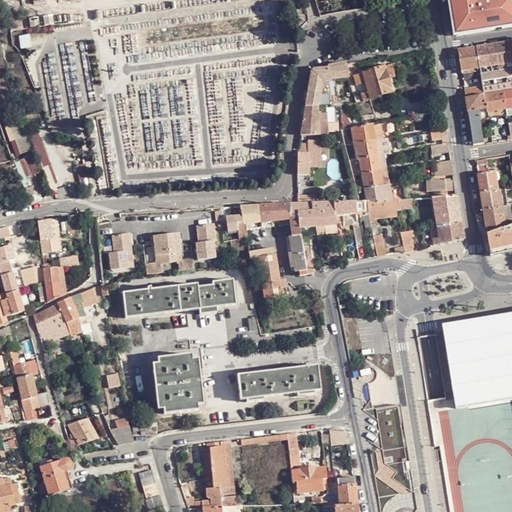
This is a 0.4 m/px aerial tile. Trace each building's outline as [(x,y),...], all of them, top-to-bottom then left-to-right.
[(450,0),(456,37),(495,31),(495,28),(480,30),(461,33),(455,0),(450,0)] [(502,24),(511,22),(511,0),(455,0),(461,33),(480,30),(495,28),(503,27),(502,24)] [(19,35),(20,47),(30,46),(28,34),(19,35)] [(511,43),(478,49),(481,69),(482,72),(484,88),(486,95),(504,93),(511,91),(511,43)] [(481,69),(478,49),(459,52),(462,72),(481,69)] [(300,137),(326,135),(326,114),(316,114),(316,105),(321,82),(328,81),(328,80),(347,77),(345,64),(327,66),(327,69),(318,68),(315,69),(313,70),(311,72),(310,76),(304,108),(300,133),(300,137)] [(391,64),(383,67),(386,79),(394,77),(391,64)] [(362,72),(365,83),(367,91),(369,98),(390,92),(386,79),(383,67),(362,72)] [(362,72),(353,75),(356,86),(365,83),(362,72)] [(465,91),(466,99),(486,95),(484,88),(481,89),(465,91)] [(369,98),(367,91),(360,93),(362,100),(369,98)] [(486,95),(488,113),(507,110),(504,93),(486,95)] [(477,120),(489,117),(488,113),(486,95),(466,99),(474,146),(484,144),(483,130),(478,131),(477,126),(478,126),(477,120)] [(14,155),(30,150),(20,120),(5,125),(14,155)] [(374,141),(381,139),(378,123),(371,125),(374,141)] [(353,144),(374,141),(371,125),(350,128),(353,144)] [(446,129),(430,131),(432,139),(447,136),(446,129)] [(384,155),(381,139),(374,141),(377,156),(384,155)] [(308,153),(297,153),(297,155),(297,174),(308,175),(308,168),(322,168),(321,141),(308,141),(308,153)] [(358,159),(377,156),(374,141),(353,144),(356,160),(358,159)] [(450,153),(448,144),(440,145),(442,154),(450,153)] [(15,162),(21,178),(38,172),(32,155),(15,162)] [(358,159),(361,175),(379,172),(377,156),(358,159)] [(451,161),(435,164),(437,177),(453,175),(451,161)] [(363,188),(382,186),(379,172),(361,175),(363,188)] [(496,172),(479,175),(482,194),(499,191),(496,172)] [(445,180),(425,181),(426,192),(446,190),(446,192),(456,191),(455,188),(454,179),(445,180)] [(384,199),(392,199),(389,185),(387,185),(382,186),(384,199)] [(365,196),(366,200),(384,199),(382,186),(363,188),(365,196)] [(501,191),(503,208),(509,207),(506,190),(501,191)] [(499,191),(482,194),(484,211),(503,208),(501,191),(499,191)] [(298,196),(297,203),(327,202),(326,197),(313,198),(313,195),(297,196),(298,196)] [(456,196),(432,197),(436,226),(461,222),(456,196)] [(412,205),(412,198),(399,199),(400,206),(412,205)] [(368,212),(395,211),(392,199),(384,199),(366,200),(368,212)] [(392,199),(395,211),(400,211),(400,206),(399,199),(392,199)] [(369,219),(368,212),(366,200),(360,201),(359,201),(353,201),(355,213),(358,212),(359,220),(369,219)] [(336,202),(333,202),(335,215),(342,215),(355,214),(355,213),(353,201),(336,202)] [(297,203),(290,204),(291,212),(298,212),(301,228),(315,227),(324,226),(336,225),(335,215),(333,202),(327,202),(297,203)] [(291,212),(290,204),(240,207),(241,215),(242,217),(243,223),(243,226),(246,225),(291,220),(293,236),(288,238),(295,273),(300,272),(300,277),(314,274),(313,270),(307,271),(305,259),(302,237),(301,228),(298,212),(291,212)] [(503,208),(484,211),(488,235),(511,226),(511,217),(511,207),(509,207),(503,208)] [(242,217),(241,215),(226,218),(228,233),(237,231),(236,224),(237,224),(243,223),(242,217)] [(50,238),(57,237),(58,237),(56,218),(47,220),(50,238)] [(47,220),(37,222),(42,255),(59,252),(57,237),(50,238),(47,220)] [(461,222),(436,226),(438,239),(439,245),(463,240),(461,222)] [(247,239),(246,234),(248,234),(246,225),(243,226),(243,223),(237,224),(240,241),(247,239)] [(376,224),(370,224),(373,237),(378,236),(376,224)] [(196,244),(198,261),(215,259),(213,243),(216,242),(214,234),(209,234),(208,225),(197,227),(199,244),(196,244)] [(511,226),(488,235),(492,256),(511,252),(511,226)] [(358,228),(353,229),(357,251),(362,250),(358,228)] [(413,250),(409,230),(400,232),(405,251),(405,252),(413,250)] [(146,266),(147,276),(194,270),(193,260),(182,262),(179,235),(154,237),(157,265),(146,266)] [(108,238),(112,272),(127,270),(126,263),(130,262),(129,254),(132,254),(130,236),(108,238)] [(377,256),(385,255),(381,236),(378,236),(373,237),(377,256)] [(439,245),(438,239),(424,242),(425,248),(439,245)] [(274,249),(249,253),(250,260),(259,259),(264,292),(281,290),(280,282),(274,249)] [(90,266),(89,257),(69,259),(69,267),(90,266)] [(307,271),(313,270),(311,258),(310,259),(305,259),(307,271)] [(63,268),(69,267),(69,259),(58,260),(58,268),(63,268)] [(0,275),(5,295),(17,292),(9,262),(0,265),(0,275)] [(21,271),(24,285),(42,281),(39,267),(21,271)] [(58,268),(44,269),(43,269),(44,282),(47,303),(59,297),(65,294),(63,268),(58,268)] [(128,319),(201,311),(203,311),(202,307),(217,305),(217,309),(219,309),(238,307),(236,280),(215,283),(215,287),(201,288),(200,285),(126,293),(128,319)] [(110,287),(103,288),(101,288),(104,297),(107,297),(110,297),(110,296),(110,287)] [(281,290),(264,292),(265,300),(287,297),(286,289),(281,290)] [(81,294),(70,298),(77,322),(78,327),(86,326),(85,317),(82,310),(96,305),(97,301),(93,290),(90,291),(83,294),(81,294)] [(1,301),(6,317),(23,312),(17,292),(5,295),(6,299),(1,301)] [(0,327),(8,324),(8,322),(6,317),(1,301),(0,298),(0,327)] [(77,322),(70,298),(57,303),(57,304),(34,316),(40,339),(68,326),(77,322)] [(203,311),(201,311),(202,317),(220,315),(219,309),(217,309),(217,305),(202,307),(203,311)] [(260,310),(262,319),(271,317),(269,309),(260,310)] [(511,314),(443,325),(456,407),(511,398),(511,314)] [(77,322),(68,326),(69,331),(78,328),(78,327),(77,322)] [(10,351),(17,377),(23,376),(20,364),(16,350),(10,351)] [(164,403),(165,409),(165,414),(199,411),(199,405),(198,399),(204,399),(201,366),(194,366),(194,361),(193,355),(160,358),(160,364),(161,369),(155,370),(159,403),(164,403)] [(376,498),(377,511),(406,511),(416,501),(410,460),(404,461),(403,452),(408,451),(399,395),(371,399),(368,376),(370,374),(373,370),(373,365),(372,361),(370,359),(367,357),(363,356),(360,356),(357,357),(355,359),(349,360),(376,498)] [(23,376),(31,374),(29,362),(20,364),(23,376)] [(237,375),(240,401),(247,400),(247,404),(265,402),(265,398),(297,394),(297,398),(314,396),(314,392),(320,392),(317,367),(237,375)] [(17,377),(20,390),(34,387),(31,374),(23,376),(17,377)] [(1,390),(3,395),(13,392),(12,387),(1,390)] [(34,387),(20,390),(24,410),(27,421),(40,418),(38,407),(39,407),(34,387)] [(54,391),(56,399),(63,397),(60,389),(58,390),(54,391)] [(70,411),(70,415),(81,412),(78,401),(68,403),(70,411)] [(98,440),(88,420),(68,426),(78,446),(98,440)] [(118,430),(129,427),(129,426),(131,420),(117,423),(118,430)] [(135,443),(133,438),(129,427),(118,430),(110,432),(111,433),(119,447),(135,443)] [(339,434),(338,431),(336,430),(329,431),(331,447),(343,446),(342,435),(339,434)] [(288,441),(288,436),(245,441),(245,446),(288,441)] [(298,456),(297,440),(288,441),(290,457),(298,456)] [(238,508),(230,443),(222,444),(222,448),(226,487),(221,488),(223,509),(238,508)] [(213,473),(215,488),(221,488),(226,487),(222,448),(210,450),(213,473)] [(49,497),(68,491),(63,474),(68,472),(71,470),(72,467),(72,466),(72,464),(71,462),(69,461),(67,461),(42,468),(49,497)] [(292,473),(293,484),(296,483),(297,495),(323,492),(323,491),(322,481),(327,480),(326,469),(292,473)] [(63,474),(68,491),(74,490),(68,472),(63,474)] [(140,476),(148,502),(160,498),(152,473),(140,476)] [(355,478),(353,478),(337,479),(338,487),(355,485),(355,478)] [(0,508),(12,506),(20,505),(15,485),(0,488),(0,508)] [(357,506),(357,505),(355,485),(338,487),(340,502),(340,508),(357,506)] [(185,502),(188,509),(198,509),(223,509),(221,488),(215,488),(207,489),(208,495),(211,495),(211,501),(185,502)] [(149,511),(153,510),(163,507),(161,498),(160,498),(148,502),(147,502),(149,511)]
